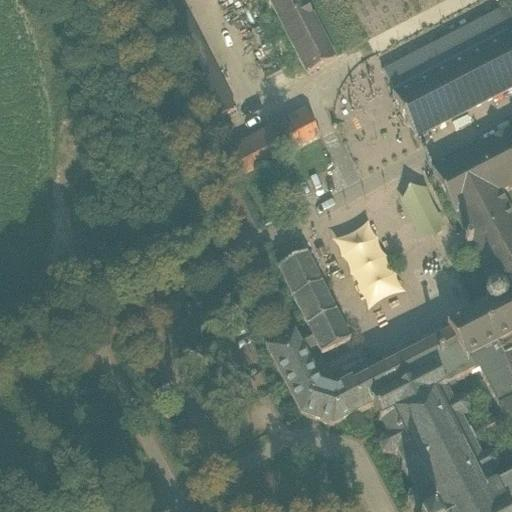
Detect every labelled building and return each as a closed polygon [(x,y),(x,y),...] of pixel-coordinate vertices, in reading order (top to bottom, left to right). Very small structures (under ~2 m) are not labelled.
[(161,31),(208,125),(235,112),(234,110),(233,110),(186,16),(185,16),(177,0),(144,0),(160,32),(161,31)] [(303,0),(269,0),(307,74),(335,60),(303,0)] [(511,11),(510,9),(429,51),(428,48),(384,71),(396,95),(392,97),(415,141),(511,90),(511,11)] [(266,163),(325,133),(312,108),(253,138),(266,163)] [(511,511),(511,218),(499,194),(511,186),(511,130),(432,173),(468,241),(464,243),(467,248),(471,246),(491,285),(497,282),(501,290),(495,288),(487,292),(485,300),(489,308),(446,330),(449,335),(353,385),(351,382),(336,390),(320,385),(296,338),(294,335),(265,350),(301,419),(324,426),(332,428),(332,429),(371,408),(371,409),(373,408),(379,421),(378,422),(379,424),(381,423),(388,437),(381,440),(379,447),(382,454),(390,457),(396,454),(404,467),(402,468),(407,479),(409,478),(416,492),(409,495),(407,502),(411,509),(418,511),(424,509),(426,511),(511,511)] [(299,242),(271,256),(322,355),(350,341),(299,242)]
